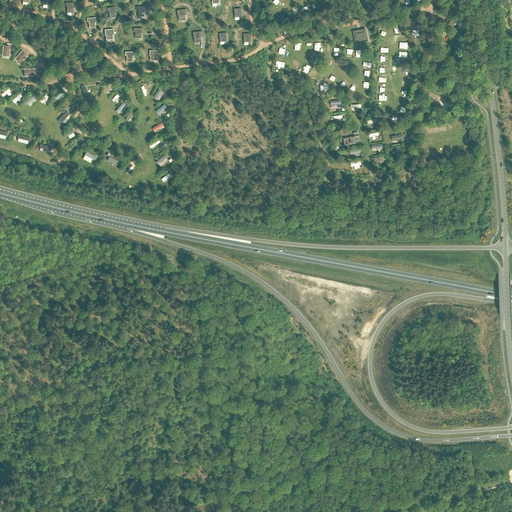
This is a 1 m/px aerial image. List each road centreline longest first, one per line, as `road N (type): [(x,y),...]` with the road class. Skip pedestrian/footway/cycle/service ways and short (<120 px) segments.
road 1 (track): [(162,0),(182,172),(201,196),(256,210),(330,192),(321,151),(257,31),(249,0)]
road 2 (track): [(431,0),(294,33),(228,61),(127,75),(69,73),(84,139),(58,164),(0,146)]
road 3 (trunk): [(118,222),(222,260),(278,294),(360,406),(389,429),(425,440),(511,435)]
road 4 (trunk): [(154,229),(511,296)]
road 5 (trunk): [(511,427),(411,426),(382,403),(369,364),(376,332),(410,299),(445,293),(511,303)]
road 6 (trunk): [(505,247),(319,246),(154,229)]
road 7 (tertiary): [(480,0),(505,247)]
road 8 (track): [(330,192),(403,171),(430,5)]
road 9 (track): [(127,75),(48,17),(0,6)]
road 10 (track): [(394,511),(511,478)]
road 11 (trunk): [(118,222),(0,193)]
